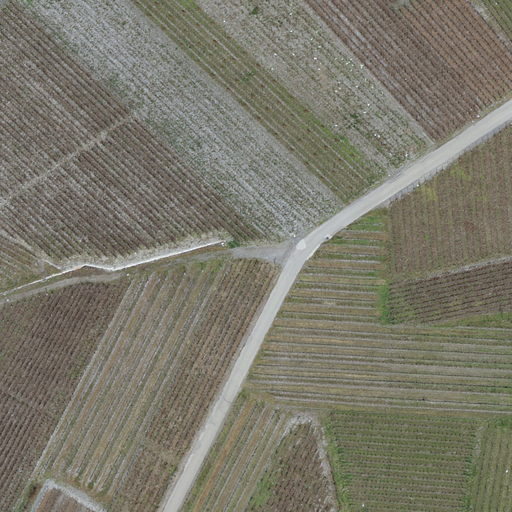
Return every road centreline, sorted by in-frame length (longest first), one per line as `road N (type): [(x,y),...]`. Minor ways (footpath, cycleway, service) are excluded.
road 1 (track): [(295,258),(168,511)]
road 2 (track): [(511,110),(316,236),(295,258)]
